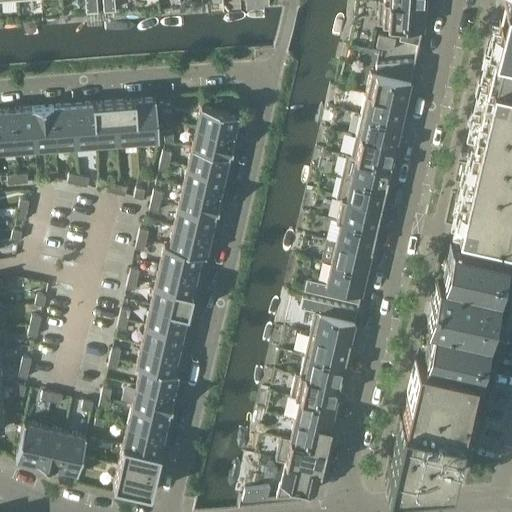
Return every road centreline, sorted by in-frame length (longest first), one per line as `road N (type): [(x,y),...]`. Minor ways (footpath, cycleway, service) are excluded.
road 1 (residential): [(456,0),(340,511)]
road 2 (residential): [(273,72),(169,511)]
road 3 (residential): [(0,87),(273,72)]
road 4 (residential): [(361,511),(497,504)]
